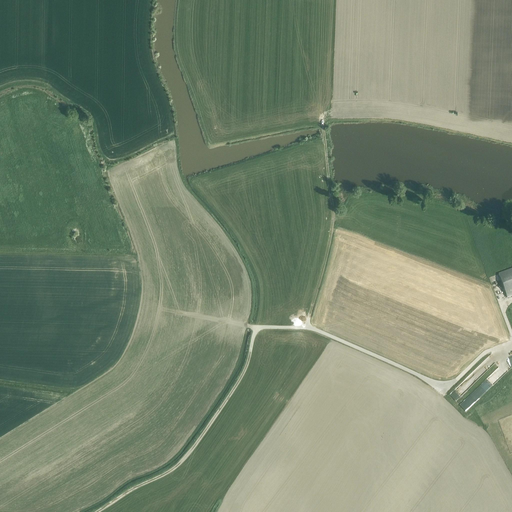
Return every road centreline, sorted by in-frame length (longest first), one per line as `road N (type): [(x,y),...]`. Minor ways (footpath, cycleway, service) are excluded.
road 1 (track): [(95,511),(185,456),(238,381),(259,327),(319,331),(439,383),(511,342)]
road 2 (track): [(321,120),(333,225),(306,327)]
